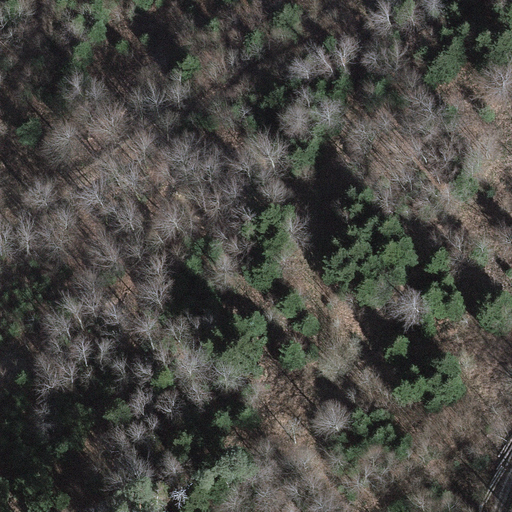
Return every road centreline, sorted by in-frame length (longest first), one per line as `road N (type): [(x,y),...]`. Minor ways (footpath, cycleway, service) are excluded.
road 1 (track): [(364,0),(0,219)]
road 2 (track): [(360,511),(511,412)]
road 3 (track): [(0,117),(33,40),(39,0)]
